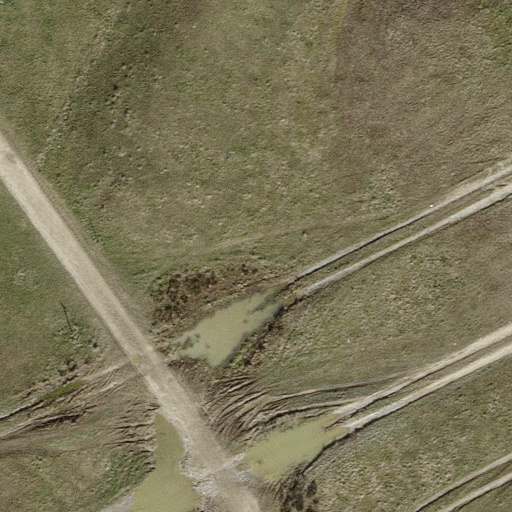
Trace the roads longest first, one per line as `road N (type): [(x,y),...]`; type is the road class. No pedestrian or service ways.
road 1 (track): [(243,511),(0,151)]
road 2 (track): [(0,437),(149,373)]
